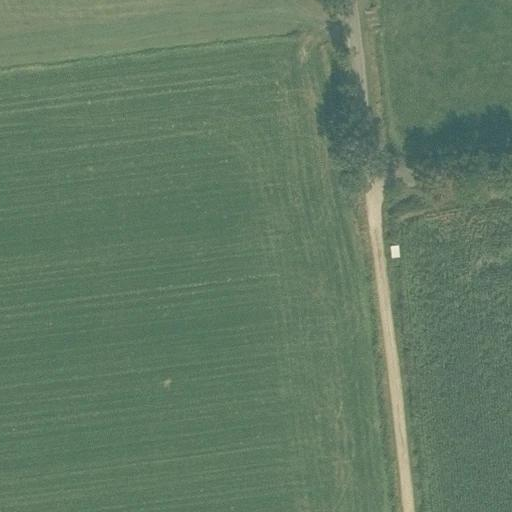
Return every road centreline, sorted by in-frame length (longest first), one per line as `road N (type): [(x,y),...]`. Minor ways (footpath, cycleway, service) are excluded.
road 1 (track): [(373,188),(409,511)]
road 2 (unclassified): [(373,188),(352,0)]
road 3 (unclassified): [(373,188),(511,175)]
